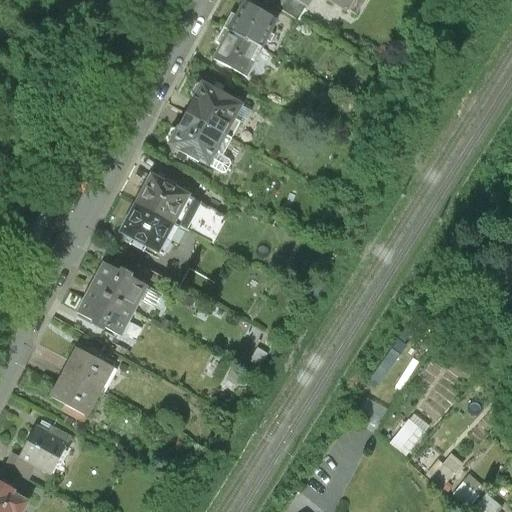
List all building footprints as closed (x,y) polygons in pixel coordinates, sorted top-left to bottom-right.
[(114,0),(88,0),(109,11),(114,0)] [(309,1),(307,0),(268,0),(266,3),(297,21),(309,1)] [(353,0),(307,0),(309,1),(309,0),(319,0),(345,15),(353,0)] [(275,21),(243,4),(228,33),(260,50),(275,21)] [(245,79),(260,50),(228,33),(212,62),(245,79)] [(203,85),(188,113),(227,134),(242,106),(203,85)] [(209,168),(227,134),(188,113),(169,146),(209,168)] [(149,176),(134,204),(172,223),(187,195),(149,176)] [(157,252),(172,223),(134,204),(119,233),(157,252)] [(511,244),(480,273),(493,286),(511,267),(511,244)] [(105,264),(93,286),(135,310),(148,287),(105,264)] [(122,334),(135,310),(93,286),(79,311),(122,334)] [(511,288),(501,295),(511,311),(511,310),(511,288)] [(78,350),(65,373),(100,392),(113,369),(78,350)] [(88,416),(100,392),(65,373),(52,397),(88,416)] [(412,411),(389,442),(406,454),(429,424),(412,411)] [(72,439),(53,428),(48,435),(37,429),(21,458),(37,467),(52,475),(72,439)] [(427,474),(441,487),(462,464),(448,451),(427,474)] [(21,458),(14,454),(7,467),(29,480),(37,467),(21,458)] [(469,506),(483,488),(465,474),(451,493),(469,506)] [(0,511),(22,511),(26,504),(10,495),(11,492),(0,485),(0,511)] [(476,511),(503,511),(506,508),(484,490),(470,507),(476,511)]
